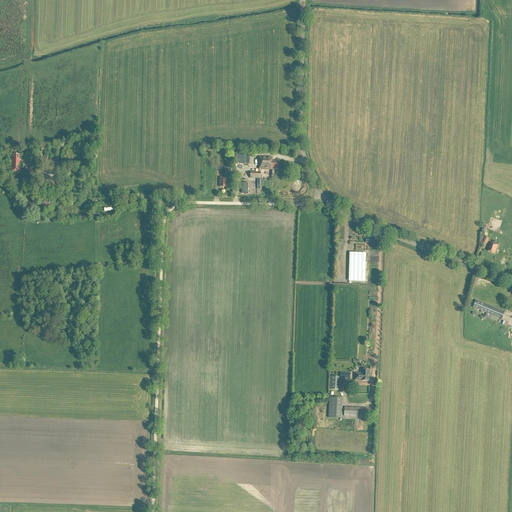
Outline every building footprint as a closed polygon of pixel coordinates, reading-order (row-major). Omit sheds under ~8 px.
[(12,155),(11,172),(20,172),(21,161),(19,161),(20,155),(12,155)] [(274,176),(274,169),(278,169),(278,162),(272,162),(272,157),(259,157),(259,173),(250,173),(250,179),(260,179),(261,170),(271,170),(271,176),(274,176)] [(55,174),(41,168),(38,176),(53,181),(55,174)] [(498,246),(492,243),(488,252),(495,254),(498,246)] [(365,282),(365,254),(349,253),(348,281),(365,282)] [(500,324),(505,312),(476,300),(473,307),(487,313),(485,317),(500,324)] [(369,371),(361,371),(361,375),(355,375),(355,382),(361,382),(369,382),(369,371)] [(330,390),(338,391),(339,378),(330,377),(330,390)] [(341,419),(342,399),(330,399),(329,419),(341,419)] [(364,408),(344,407),(344,416),(364,417),(364,408)]
